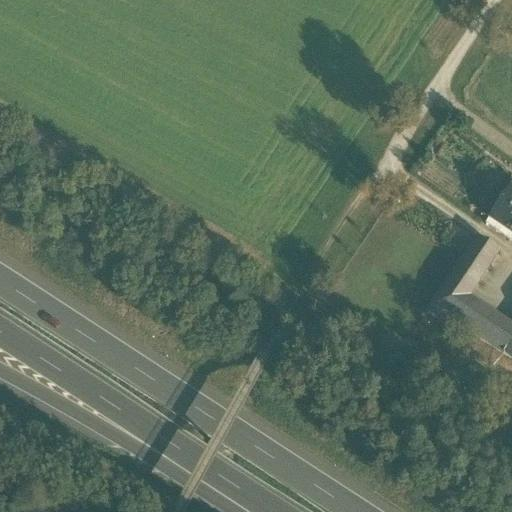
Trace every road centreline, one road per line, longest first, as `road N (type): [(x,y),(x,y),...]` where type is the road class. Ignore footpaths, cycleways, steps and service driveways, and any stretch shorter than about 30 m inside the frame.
road 1 (motorway): [(367,511),(0,274)]
road 2 (unclassified): [(302,296),(502,0)]
road 3 (motorway): [(0,325),(279,511)]
road 4 (motorway): [(0,376),(240,511)]
road 5 (track): [(179,511),(302,296)]
